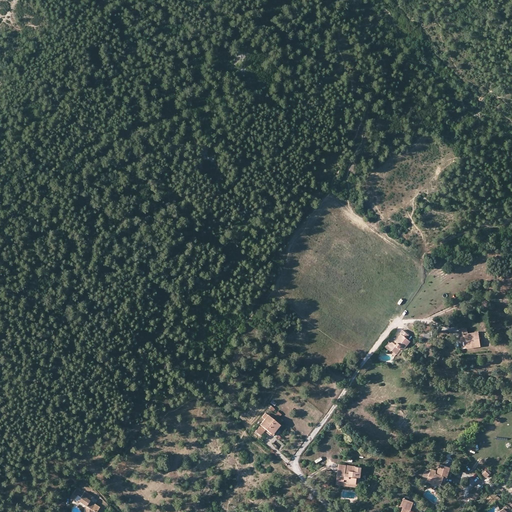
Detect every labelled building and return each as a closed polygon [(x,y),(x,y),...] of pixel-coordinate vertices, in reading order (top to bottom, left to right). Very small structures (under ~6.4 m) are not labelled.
[(431,326),(423,326),(424,338),(432,338),(431,326)] [(459,329),(461,339),(465,339),(465,341),(466,346),(480,344),(478,332),(468,333),(467,328),(459,329)] [(407,338),(409,335),(403,330),(400,334),(401,334),(395,342),(397,343),(395,345),(394,344),(391,342),(388,346),(392,349),(391,350),(394,353),(392,355),(395,357),(397,355),(401,349),(403,351),(410,341),(407,338)] [(437,354),(430,367),(433,368),(440,355),(437,354)] [(350,362),(356,366),(359,362),(353,358),(350,362)] [(297,367),(294,364),(289,370),(292,373),(297,367)] [(277,424),(265,413),(262,417),(264,420),(260,425),(260,426),(265,430),(270,433),(277,424)] [(280,426),(277,424),(270,433),(272,435),(280,426)] [(260,436),(265,430),(260,426),(255,432),(260,436)] [(449,465),(439,462),(436,472),(435,472),(435,468),(430,467),(423,471),(422,475),(427,476),(426,480),(440,484),(443,474),(446,475),(449,465)] [(339,463),(337,481),(359,484),(361,466),(339,463)] [(74,500),(78,494),(79,493),(76,490),(70,498),(74,500)] [(86,511),(92,511),(93,511),(94,511),(96,511),(100,508),(95,504),(94,505),(89,502),(92,497),(85,492),(83,493),(82,496),(78,501),(85,506),(87,508),(86,511)] [(414,501),(403,497),(400,505),(402,506),(400,511),(421,511),(422,511),(417,510),(417,511),(411,509),(414,501)]
